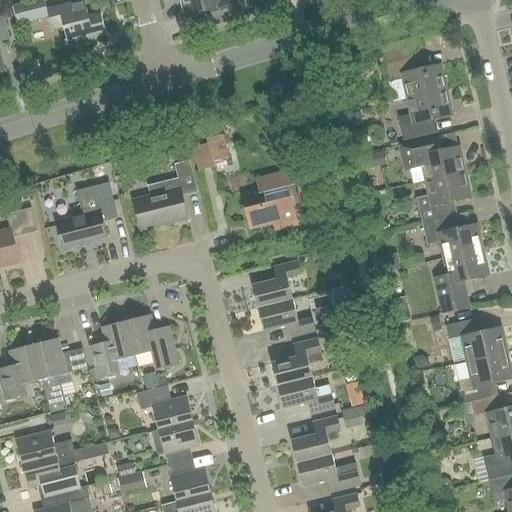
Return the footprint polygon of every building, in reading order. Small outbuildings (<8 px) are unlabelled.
[(180,0),(185,17),(211,10),(214,24),(249,15),(245,0),(180,0)] [(91,39),(106,35),(101,14),(88,17),(84,1),(47,10),(52,30),(63,27),(68,45),(72,47),(89,42),(91,39)] [(0,70),(5,70),(0,51),(0,41),(10,39),(3,12),(0,13),(0,70)] [(407,100),(446,90),(441,65),(415,71),(412,57),(386,63),(391,86),(403,84),(407,100)] [(452,116),(446,90),(407,100),(410,116),(398,118),(403,141),(430,135),(427,122),(452,116)] [(199,171),(215,167),(214,162),(228,159),(222,135),(206,139),(208,144),(193,148),(199,171)] [(459,147),(458,148),(447,150),(444,136),(399,147),(404,171),(422,167),(425,182),(465,172),(459,147)] [(165,146),(170,163),(178,160),(177,156),(189,153),(185,140),(165,146)] [(378,154),(358,158),(361,171),(381,166),(378,154)] [(181,192),(196,188),(189,161),(174,165),(178,179),(147,186),(150,196),(132,200),(140,231),(188,219),(181,192)] [(262,205),(244,209),(249,229),(273,223),(275,231),(298,225),(295,216),(306,213),(304,204),(302,205),(293,171),(255,181),(262,205)] [(425,182),(429,196),(416,199),(422,223),(448,217),(445,204),(471,198),(465,172),(425,182)] [(77,192),(83,215),(55,222),(59,237),(58,238),(60,246),(62,247),(62,249),(79,245),(80,247),(91,244),(91,242),(107,238),(103,222),(118,218),(109,184),(77,192)] [(14,238),(37,232),(31,209),(6,215),(10,230),(0,232),(0,270),(21,265),(14,238)] [(443,259),(483,250),(477,225),(451,231),(448,217),(422,223),(427,246),(439,243),(443,259)] [(489,276),(483,250),(443,259),(447,276),(434,279),(443,314),(469,308),(463,282),(489,276)] [(258,309),(293,300),(287,278),(301,274),(298,262),(273,268),(276,280),(252,286),(258,309)] [(298,322),(293,300),(258,309),(263,332),(288,325),(291,337),(315,331),(312,319),(298,322)] [(169,327),(154,331),(150,315),(126,321),(135,356),(150,352),(155,372),(179,366),(169,327)] [(461,338),(467,362),(507,353),(501,328),(475,334),(472,320),(446,326),(449,340),(461,338)] [(99,378),(115,374),(120,373),(117,361),(135,356),(126,321),(102,328),(106,343),(91,347),(99,378)] [(53,377),(66,374),(76,371),(71,352),(61,355),(57,339),(33,345),(42,380),(51,413),(66,409),(60,383),(55,384),(53,377)] [(323,361),(321,352),(317,339),(293,345),(296,358),(272,364),(277,386),(312,378),(309,364),(323,361)] [(22,397),(19,386),(42,380),(33,345),(9,351),(13,366),(0,369),(0,379),(6,401),(22,397)] [(464,404),(470,403),(490,398),(487,385),(511,378),(511,376),(507,353),(467,362),(471,379),(458,382),(464,404)] [(335,409),(332,396),(329,386),(315,389),(312,378),(277,386),(283,409),(307,403),(311,415),(335,409)] [(187,398),(171,402),(167,386),(136,394),(141,410),(152,407),(158,430),(193,422),(187,398)] [(490,398),(470,403),(476,425),(488,422),(492,439),(511,434),(511,407),(500,410),(497,397),(490,398)] [(344,411),(347,424),(366,420),(363,407),(344,411)] [(297,464),(332,455),(328,442),(338,439),(336,430),(340,429),(337,417),(313,423),(316,435),(291,441),(297,464)] [(199,445),(193,422),(158,430),(164,454),(199,445)] [(51,432),(16,441),(22,465),(79,450),(74,451),(71,440),(54,445),(51,432)] [(511,460),(511,434),(492,439),(495,455),(483,458),(488,481),(511,475),(511,463),(511,461),(511,460)] [(79,450),(22,465),(28,489),(38,486),(41,498),(80,488),(74,463),(81,461),(79,450)] [(335,468),(332,455),(297,464),(303,487),(327,480),(330,493),(361,485),(355,463),(335,468)] [(176,502),(211,493),(205,469),(170,478),(176,502)] [(142,473),(117,479),(121,494),(146,488),(142,473)] [(511,511),(511,475),(488,481),(493,503),(506,500),(508,511),(511,511)] [(44,510),(36,511),(87,511),(84,499),(89,498),(86,487),(80,488),(41,498),(44,510)] [(176,502),(161,506),(162,511),(215,511),(211,493),(176,502)] [(346,511),(346,510),(360,507),(357,494),(332,501),(335,511),(346,511)]
